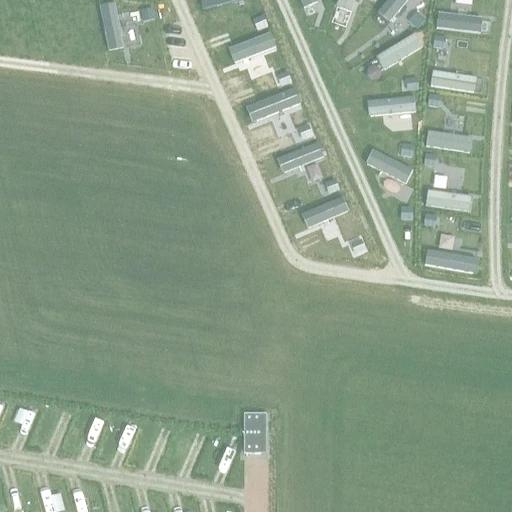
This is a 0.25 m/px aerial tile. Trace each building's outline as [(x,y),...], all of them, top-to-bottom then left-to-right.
[(57,45),(48,0),(35,0),(33,0),(43,48),(57,45)] [(244,0),(198,0),(201,11),(244,0)] [(317,4),(315,0),(298,0),(303,10),(317,4)] [(351,14),(355,0),(339,0),(336,9),(351,14)] [(389,24),(408,0),(388,0),(377,14),(389,24)] [(124,51),(114,5),(99,8),(109,54),(124,51)] [(151,9),(141,11),(143,20),(153,18),(151,9)] [(417,15),(410,23),(417,29),(424,21),(417,15)] [(480,35),(481,20),(437,15),(436,31),(480,35)] [(263,17),(254,21),(258,30),(267,27),(263,17)] [(274,51),(269,36),(226,51),(232,66),(274,51)] [(420,50),(412,37),(375,60),(382,72),(420,50)] [(434,38),(432,48),(442,49),(443,39),(434,38)] [(473,95),(475,79),(432,73),(430,89),(473,95)] [(286,74),(278,78),(282,87),(290,84),(286,74)] [(416,80),(407,81),(408,91),(417,91),(416,80)] [(299,107),(293,91),(245,109),(251,125),(299,107)] [(429,97),(428,106),(437,107),(438,98),(429,97)] [(414,114),(413,99),(366,103),(367,119),(414,114)] [(307,127),(299,131),(303,140),(311,137),(307,127)] [(470,155),(472,140),(427,134),(425,149),(470,155)] [(322,160),(317,145),(275,161),(281,176),(322,160)] [(404,146),(402,156),(411,158),(413,147),(404,146)] [(404,186),(412,172),(372,152),(365,166),(404,186)] [(425,156),(424,166),(433,167),(434,158),(425,156)] [(334,181),(326,184),(330,194),(338,190),(334,181)] [(468,214),(470,199),(426,193),(423,208),(468,214)] [(347,214),(341,200),(299,216),(305,230),(347,214)] [(412,210),(403,210),(402,220),(411,220),(412,210)] [(425,217),(424,226),(433,227),(435,218),(425,217)] [(360,241),(352,245),(356,254),(364,251),(360,241)] [(474,276),(476,260),(427,253),(424,269),(474,276)] [(260,416),(245,416),(245,454),(260,454),(260,416)]
